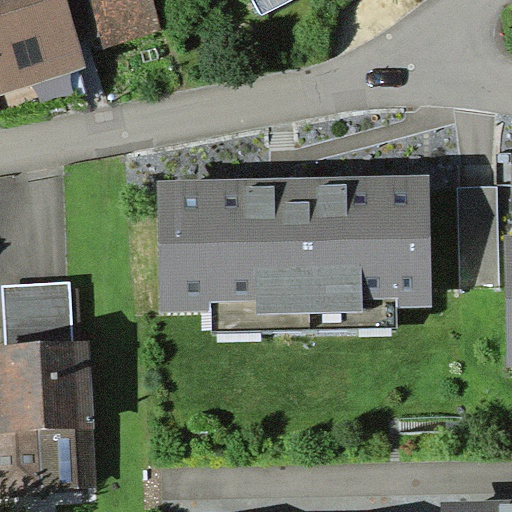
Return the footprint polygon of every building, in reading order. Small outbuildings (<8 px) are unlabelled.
[(0,0),(0,68),(65,49),(50,0),(0,0)] [(81,0),(50,0),(65,49),(69,60),(97,51),(81,0)] [(81,0),(97,51),(155,34),(145,0),(81,0)] [(254,0),(262,14),(289,0),(254,0)] [(422,181),(166,187),(169,302),(425,295),(422,181)] [(80,433),(82,433),(77,352),(67,352),(63,292),(0,296),(4,356),(0,356),(0,495),(83,490),(80,433)]
